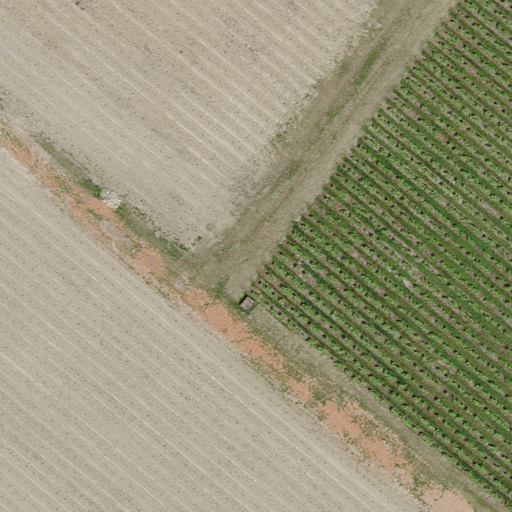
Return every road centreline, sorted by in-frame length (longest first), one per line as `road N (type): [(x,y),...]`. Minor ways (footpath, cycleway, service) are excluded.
road 1 (track): [(459,511),(0,115)]
road 2 (track): [(426,0),(216,299)]
